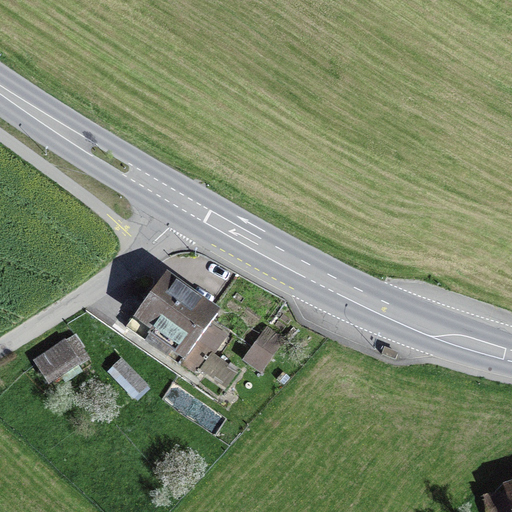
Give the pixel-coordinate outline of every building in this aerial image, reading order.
[(166,278),(129,328),(150,343),(158,332),(186,353),(180,362),(195,374),(230,326),(166,278)] [(283,337),(267,328),(247,361),(263,371),(283,337)] [(76,338),(37,361),(47,378),(86,355),(76,338)] [(226,388),(239,371),(212,351),(200,368),(226,388)] [(108,369),(135,399),(150,385),(123,355),(108,369)] [(511,511),(511,487),(480,497),(484,511),(511,511)]
